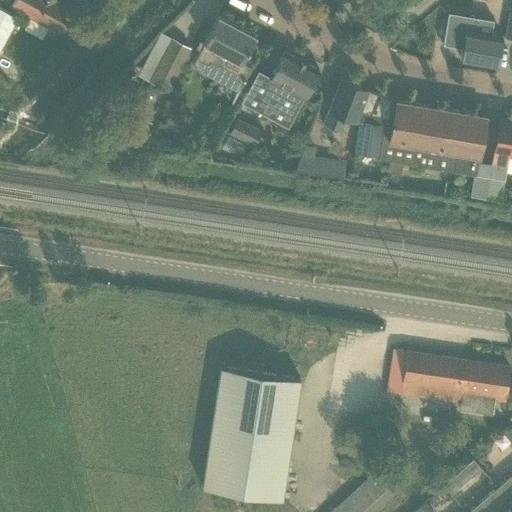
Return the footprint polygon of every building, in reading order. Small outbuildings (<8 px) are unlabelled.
[(13,0),(11,5),(62,33),(74,10),(75,11),(78,5),(69,0),(13,0)] [(0,47),(17,17),(0,7),(0,47)] [(461,59),(497,65),(502,35),(490,33),(492,17),(472,14),(470,30),(466,29),(461,59)] [(192,63),(221,79),(238,88),(250,66),(241,61),(255,35),(218,15),(192,63)] [(151,81),(168,90),(190,46),(172,37),(151,81)] [(305,95),(319,69),(284,50),(269,77),(272,78),(262,96),(288,110),(298,92),(305,95)] [(386,125),(391,99),(367,89),(367,88),(366,88),(340,78),(322,123),(342,130),(347,117),(353,120),(359,122),(355,152),(379,155),(383,125),(386,125)] [(383,125),(379,155),(378,158),(474,174),(476,174),(478,162),(486,115),(395,99),(391,126),(386,125),(383,125)] [(144,137),(151,122),(131,112),(124,127),(144,137)] [(237,117),(229,133),(254,146),(262,130),(237,117)] [(511,119),(499,117),(491,164),(478,162),(476,174),(474,174),(470,195),(500,201),(501,194),(503,177),(505,171),(506,171),(509,154),(511,154),(511,119)] [(311,172),(314,150),(314,147),(303,145),(296,170),(311,172)] [(389,160),(387,172),(400,174),(402,162),(389,160)] [(504,398),(509,365),(394,348),(388,390),(459,401),(458,408),(492,413),(494,396),(504,398)] [(220,365),(202,486),(281,498),(300,377),(220,365)] [(473,458),(443,484),(450,493),(480,467),(473,458)] [(324,511),(366,511),(391,489),(371,468),(324,511)] [(511,473),(497,486),(511,504),(511,473)] [(466,511),(511,511),(511,504),(497,486),(466,511)] [(413,510),(415,511),(435,511),(425,500),(413,510)]
